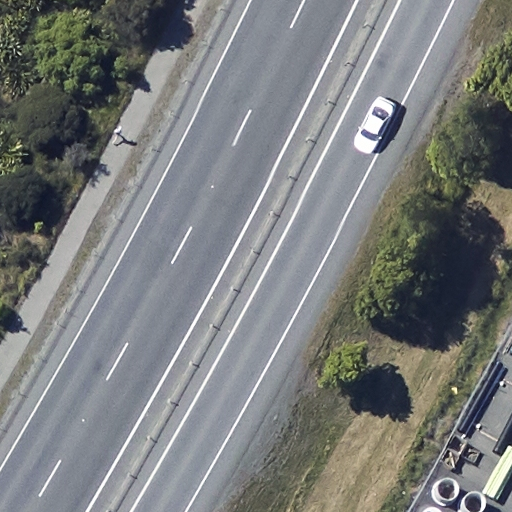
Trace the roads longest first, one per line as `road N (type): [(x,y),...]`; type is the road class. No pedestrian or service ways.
road 1 (trunk): [(14,511),(157,264),(293,0)]
road 2 (trunk): [(423,0),(286,270),(150,511)]
